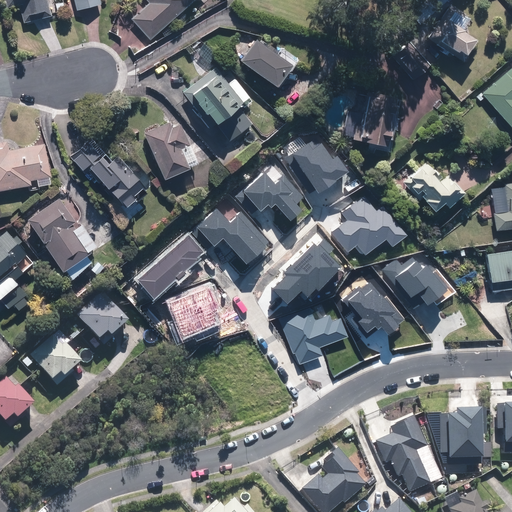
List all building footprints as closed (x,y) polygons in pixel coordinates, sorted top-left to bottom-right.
[(7,0),(9,6),(23,3),(27,20),(51,14),(47,0),(7,0)] [(76,0),(79,8),(102,3),(101,0),(76,0)] [(134,18),(152,38),(194,0),(151,0),(153,1),(134,18)] [(447,0),(446,0),(427,0),(408,16),(417,26),(447,0)] [(438,24),(427,41),(450,55),(448,57),(458,63),(471,43),(458,35),(457,38),(454,36),(455,34),(438,24)] [(206,42),(198,50),(211,63),(219,54),(206,42)] [(248,44),(234,63),(266,88),(281,69),(248,44)] [(425,66),(407,44),(391,57),(409,79),(425,66)] [(511,66),(479,95),(511,131),(511,130),(511,66)] [(178,93),(203,129),(237,105),(212,70),(178,93)] [(394,100),(362,94),(352,143),(385,149),(394,100)] [(171,120),(147,132),(168,176),(192,165),(183,146),(191,142),(182,122),(174,126),(171,120)] [(90,139),(72,155),(84,168),(91,162),(130,204),(140,195),(137,192),(148,183),(121,153),(113,160),(106,153),(105,154),(90,139)] [(0,143),(0,189),(33,183),(33,178),(52,175),(46,143),(10,150),(9,142),(0,143)] [(421,167),(400,184),(409,196),(412,194),(418,202),(417,203),(425,214),(437,204),(441,209),(460,195),(445,176),(435,184),(421,167)] [(489,215),(491,232),(511,228),(511,184),(501,187),(501,188),(488,190),(491,215),(489,215)] [(94,249),(74,220),(77,218),(61,197),(32,218),(47,239),(66,268),(94,249)] [(17,275),(35,260),(21,239),(9,229),(0,236),(0,291),(11,305),(28,291),(20,282),(22,280),(17,275)] [(511,251),(481,256),(484,284),(488,283),(489,292),(511,288),(511,251)] [(104,295),(79,315),(101,337),(110,328),(116,333),(131,317),(114,301),(112,303),(104,295)] [(64,346),(55,335),(34,354),(56,379),(65,370),(68,374),(85,358),(83,356),(67,342),(64,346)] [(0,383),(0,410),(9,419),(17,411),(21,415),(38,401),(22,383),(18,386),(7,376),(0,383)] [(511,399),(499,399),(495,399),(496,428),(504,428),(504,440),(511,440),(511,399)] [(449,413),(440,413),(440,452),(448,452),(448,455),(483,455),(483,433),(487,433),(487,404),(458,404),(458,409),(449,409),(449,413)] [(442,478),(415,414),(392,424),(394,431),(378,437),(387,460),(392,458),(399,475),(405,473),(412,490),(442,478)] [(303,486),(325,511),(327,511),(344,499),(345,500),(367,482),(358,471),(360,470),(340,446),(325,458),(328,461),(323,465),(329,471),(323,476),(319,472),(303,486)] [(501,511),(500,509),(494,511),(487,498),(483,500),(477,488),(460,497),(462,501),(450,507),(452,511),(501,511)] [(257,511),(249,502),(245,506),(236,495),(226,504),(222,499),(220,501),(218,498),(201,511),(257,511)] [(413,511),(400,497),(386,509),(382,504),(373,511),(413,511)]
